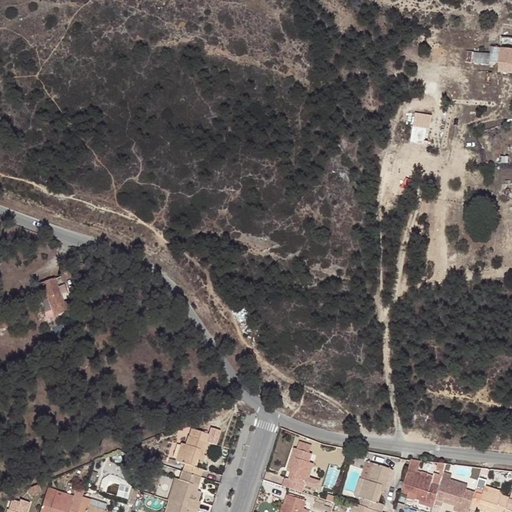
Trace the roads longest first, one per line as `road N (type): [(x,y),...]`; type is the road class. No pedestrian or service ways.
road 1 (track): [(0,168),(116,218),(202,292),(269,367),(329,410),(397,433)]
road 2 (unclassified): [(0,212),(159,277),(182,297),(234,384),(268,414)]
road 3 (unclassified): [(268,414),(327,437),(511,461)]
